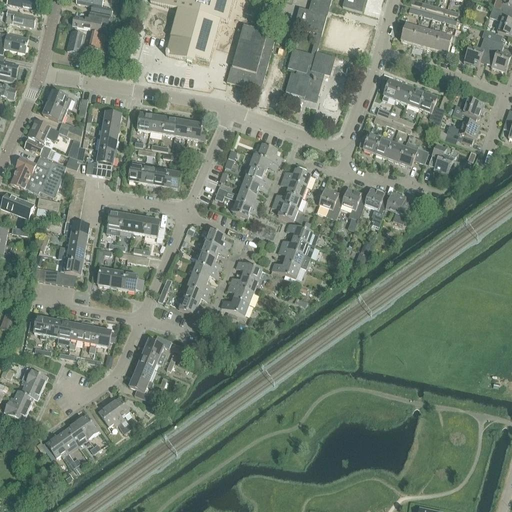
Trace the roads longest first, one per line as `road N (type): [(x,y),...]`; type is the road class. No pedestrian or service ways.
road 1 (residential): [(39,74),(232,110)]
road 2 (residential): [(507,95),(377,49)]
road 3 (residential): [(189,216),(242,237),(215,309)]
road 4 (residential): [(71,393),(80,404),(111,384),(142,320)]
road 5 (residential): [(89,215),(92,194),(189,216)]
